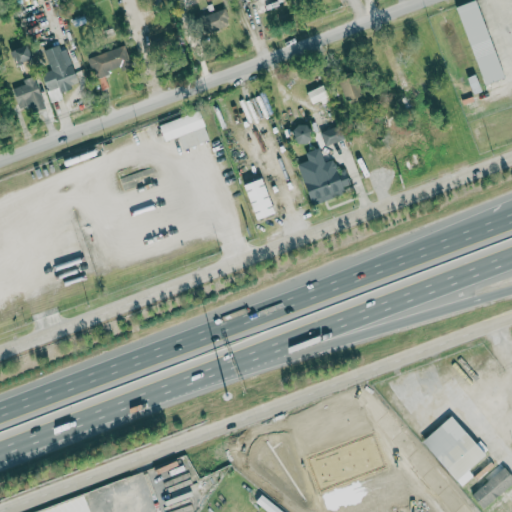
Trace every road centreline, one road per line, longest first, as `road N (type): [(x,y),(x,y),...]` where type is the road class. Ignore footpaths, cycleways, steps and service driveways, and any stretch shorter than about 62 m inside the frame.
road 1 (motorway): [(511,218),(0,412)]
road 2 (primary): [(511,158),(0,351)]
road 3 (primary): [(0,511),(511,320)]
road 4 (residential): [(0,161),(421,0)]
road 5 (motorway): [(252,360),(511,260)]
road 6 (motorway): [(0,453),(252,360)]
road 7 (motorway): [(252,360),(511,294)]
